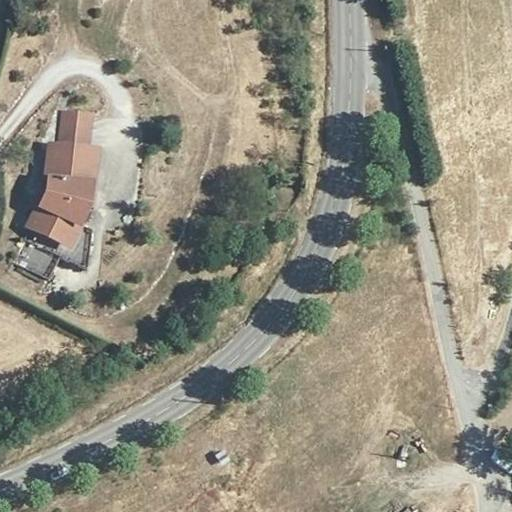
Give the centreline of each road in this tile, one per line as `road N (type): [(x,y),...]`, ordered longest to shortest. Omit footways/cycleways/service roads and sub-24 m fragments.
road 1 (unclassified): [(0,493),(229,381),(290,321),(341,245),(368,164),(375,12)]
road 2 (residential): [(375,12),(475,425),(473,511)]
road 3 (unknown): [(475,425),(511,245)]
road 4 (unknown): [(511,168),(502,0)]
